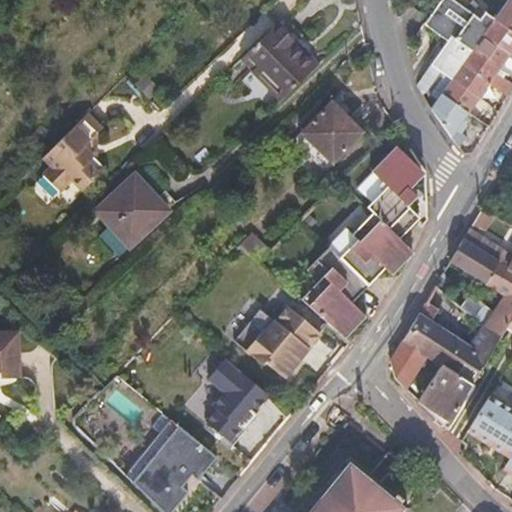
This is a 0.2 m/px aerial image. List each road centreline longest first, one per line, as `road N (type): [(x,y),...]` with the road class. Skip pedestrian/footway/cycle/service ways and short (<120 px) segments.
road 1 (residential): [(470,197),(401,89),(378,0)]
road 2 (tertiary): [(357,364),(470,197)]
road 3 (unclassified): [(357,364),(492,511)]
road 4 (tertiary): [(230,511),(357,364)]
